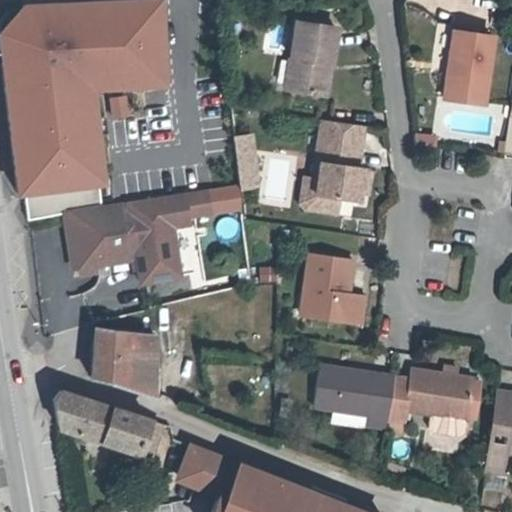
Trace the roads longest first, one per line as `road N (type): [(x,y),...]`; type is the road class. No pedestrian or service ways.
road 1 (residential): [(438,511),(6,362)]
road 2 (residential): [(483,321),(499,191),(411,180)]
road 3 (residential): [(411,180),(399,310),(483,321)]
road 4 (residential): [(383,0),(411,180)]
road 5 (primary): [(6,362),(33,511)]
